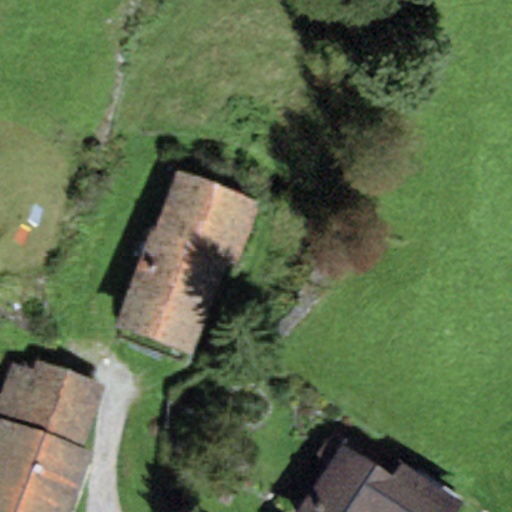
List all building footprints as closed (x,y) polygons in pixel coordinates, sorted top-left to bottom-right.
[(257,215),(177,185),(154,248),(227,275),(234,277),(257,215)] [(154,248),(149,247),(112,346),(190,374),(227,275),(154,248)] [(32,377),(12,369),(0,400),(0,434),(81,463),(106,396),(34,369),(32,377)] [(81,463),(0,434),(0,511),(75,511),(92,467),(81,463)] [(358,511),(376,485),(337,459),(302,511),(358,511)] [(454,511),(399,476),(388,493),(376,485),(358,511),(454,511)]
